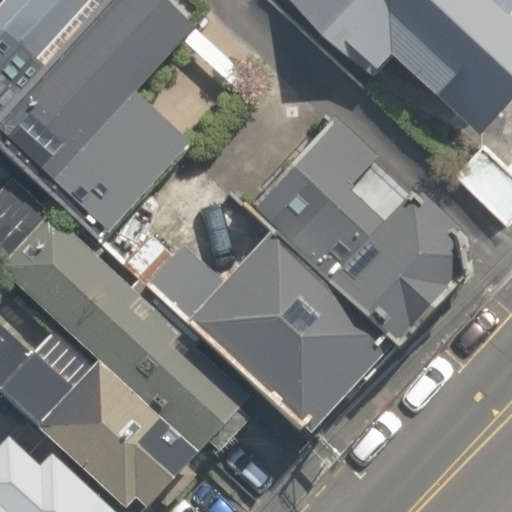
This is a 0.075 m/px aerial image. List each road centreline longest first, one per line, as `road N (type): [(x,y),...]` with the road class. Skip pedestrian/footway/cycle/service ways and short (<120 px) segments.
road 1 (unclassified): [(248,0),(511,246)]
road 2 (secondary): [(511,418),(422,511)]
